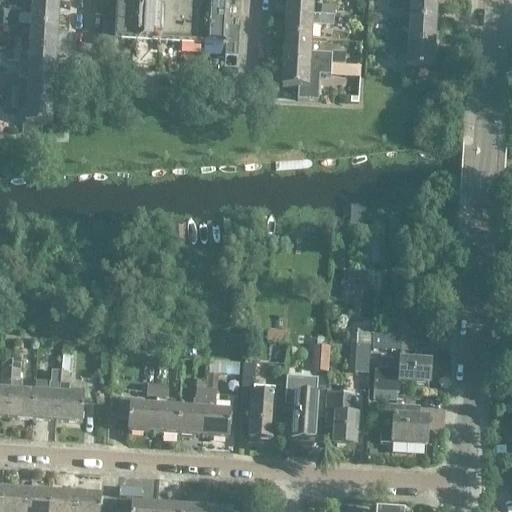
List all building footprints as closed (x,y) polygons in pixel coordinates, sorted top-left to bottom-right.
[(117,0),(116,23),(103,23),(102,50),(114,50),(115,42),(137,43),(140,1),(139,0),(130,0),(131,0),(124,0),(117,0)] [(137,43),(159,44),(162,2),(162,0),(153,0),(153,2),(140,1),(137,43)] [(162,2),(159,44),(182,45),(184,4),(183,0),(175,0),(175,3),(162,2)] [(184,4),(182,45),(204,47),(206,5),(206,0),(197,0),(197,4),(184,4)] [(225,59),(238,59),(238,51),(239,30),(227,29),(229,6),(221,6),(221,0),(206,0),(206,5),(204,47),(226,48),(225,59)] [(287,0),(287,15),(314,17),(314,0),(287,0)] [(436,23),(437,0),(410,0),(409,22),(436,23)] [(25,5),(10,4),(9,15),(22,15),(25,5)] [(31,29),(57,31),(59,7),(33,5),(31,29)] [(320,17),(334,18),(335,18),(336,7),(322,6),(320,17)] [(287,15),(285,40),(312,41),(313,28),(333,29),(334,18),(320,17),(314,17),(287,15)] [(407,46),(434,47),(436,23),(409,22),(407,46)] [(30,53),(56,55),(57,31),(31,29),(30,53)] [(387,45),(400,45),(399,35),(387,34),(387,45)] [(285,40),(284,64),(334,67),(338,67),(339,57),(331,56),(311,55),(312,41),(285,40)] [(7,52),(22,53),(21,42),(8,41),(7,52)] [(400,45),(387,45),(386,55),(397,56),(400,45)] [(433,72),(434,47),(407,46),(406,71),(433,72)] [(22,53),(7,52),(6,63),(20,64),(22,53)] [(28,78),(54,79),(56,55),(30,53),(28,78)] [(334,67),(284,64),(282,89),(298,90),(297,102),(318,104),(320,77),(333,78),(334,67)] [(358,79),(359,68),(346,68),(346,79),(358,79)] [(28,78),(27,102),(53,103),(54,79),(28,78)] [(6,100),(18,101),(17,90),(6,90),(6,100)] [(18,101),(6,100),(5,111),(17,112),(18,101)] [(52,128),(53,103),(27,102),(26,127),(52,128)] [(401,339),(373,337),(372,352),(400,353),(401,339)] [(369,376),(370,351),(371,348),(356,347),(354,375),(369,376)] [(330,350),(313,349),(312,373),(329,374),(330,350)] [(246,353),(244,381),(241,412),(240,429),(250,430),(249,442),(271,443),(273,412),(274,412),(276,391),(263,390),(262,391),(254,390),(257,354),(246,353)] [(399,397),(400,385),(429,387),(431,364),(399,363),(398,374),(383,373),(376,373),(374,396),(399,397)] [(0,420),(8,421),(11,372),(2,371),(1,383),(0,383),(0,389),(0,420)] [(34,395),(20,394),(21,385),(20,385),(21,373),(11,372),(8,421),(32,422),(34,395)] [(50,387),(58,387),(59,387),(60,375),(51,375),(50,387)] [(59,397),(58,397),(56,424),(81,426),(83,398),(69,398),(70,387),(70,376),(60,375),(59,387),(59,397)] [(306,382),(286,380),(283,418),(293,419),(291,445),(313,446),(317,400),(305,399),(306,382)] [(156,401),(157,389),(146,388),(145,400),(156,401)] [(157,389),(156,401),(166,402),(167,390),(157,389)] [(196,403),(205,404),(206,393),(197,392),(196,403)] [(204,413),(202,440),(228,442),(230,415),(215,414),(216,393),(206,393),(205,404),(206,404),(205,413),(204,413)] [(58,397),(34,395),(32,422),(56,424),(58,397)] [(355,449),(358,418),(357,418),(359,401),(327,398),(324,432),(334,432),(333,448),(355,449)] [(128,435),(153,437),(155,410),(131,408),(131,402),(120,401),(118,422),(129,423),(128,435)] [(380,446),(392,447),(426,449),(427,423),(425,423),(426,410),(382,408),(380,446)] [(153,437),(178,439),(180,411),(155,410),(153,437)] [(180,411),(178,439),(202,440),(204,413),(180,411)] [(25,511),(27,494),(3,492),(1,511),(25,511)] [(25,511),(49,511),(51,495),(27,494),(25,511)] [(49,511),(73,511),(75,497),(51,495),(49,511)] [(73,511),(99,511),(100,499),(75,497),(73,511)]
